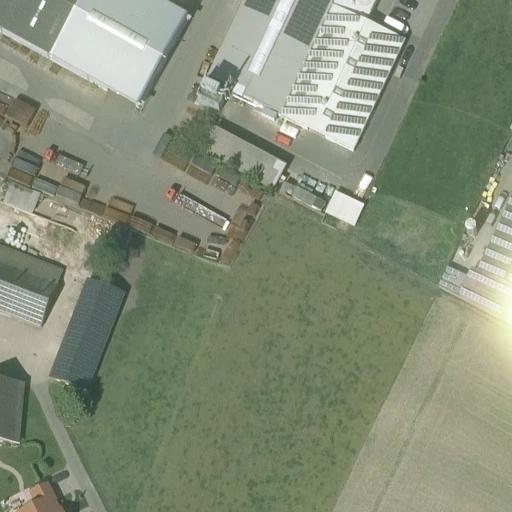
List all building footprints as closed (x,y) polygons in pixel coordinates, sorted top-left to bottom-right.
[(0,0),(0,35),(139,111),(188,21),(149,0),(0,0)] [(256,108),(308,0),(247,0),(207,85),(228,95),(256,108)] [(308,0),(256,108),(280,120),(280,119),(335,0),(371,17),(378,0),(308,0)] [(371,17),(335,0),(280,119),(280,120),(353,154),(405,43),(367,26),(371,17)] [(228,95),(207,85),(198,105),(219,115),(228,95)] [(286,170),(215,131),(201,156),(212,161),(212,160),(273,192),(286,170)] [(17,142),(4,180),(100,215),(106,198),(81,188),(84,179),(61,170),(59,177),(34,169),(41,150),(17,142)] [(362,208),(335,195),(326,213),(353,226),(362,208)] [(511,200),(478,274),(472,272),(469,279),(459,299),(511,327),(511,200)] [(64,274),(0,248),(0,313),(41,330),(64,274)] [(459,299),(469,279),(448,269),(438,289),(459,299)] [(98,287),(90,284),(50,381),(85,395),(124,298),(98,287)] [(22,389),(0,386),(0,443),(17,445),(22,389)] [(11,511),(17,445),(0,443),(0,511),(11,511)]
